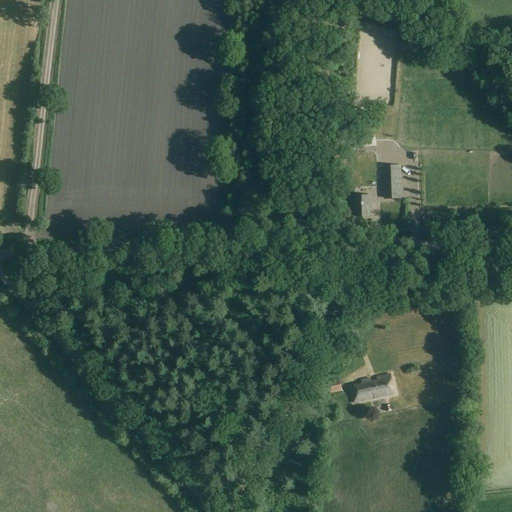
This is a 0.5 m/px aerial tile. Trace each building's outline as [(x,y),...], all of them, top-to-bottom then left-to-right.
[(399,36),(399,45),(412,46),(412,37),(399,36)] [(362,133),(352,134),(353,143),(372,141),(371,132),(369,133),(362,133)] [(403,198),(401,173),(401,166),(384,167),(386,199),(403,198)] [(355,196),(355,217),(370,216),(370,205),(372,205),(372,196),(355,196)] [(395,394),(391,374),(377,377),(377,381),(371,382),(370,379),(361,381),(362,384),(350,387),(354,403),(385,396),(395,394)]
